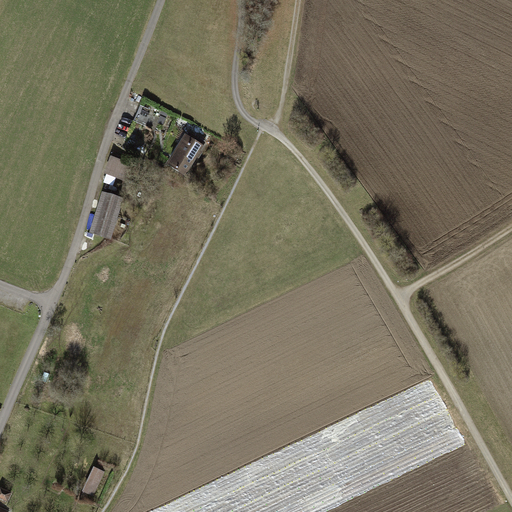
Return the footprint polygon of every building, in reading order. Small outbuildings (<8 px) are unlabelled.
[(204,147),(188,137),(170,167),(186,177),(196,160),(204,147)] [(134,166),(113,158),(107,174),(129,181),(134,166)] [(104,194),(92,234),(111,240),(124,200),(104,194)] [(94,497),(105,472),(93,468),(84,493),(94,497)] [(0,496),(7,500),(10,492),(1,488),(0,491),(0,496)]
